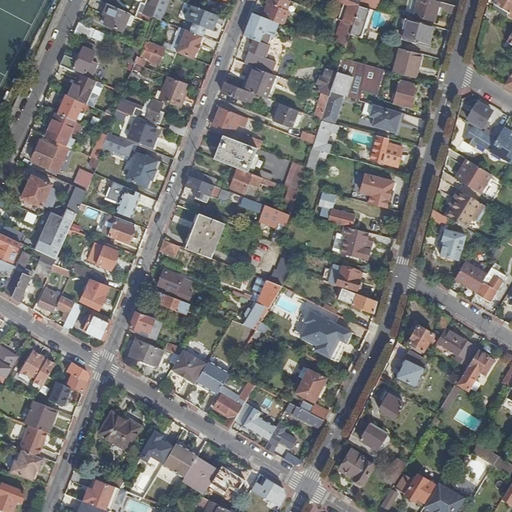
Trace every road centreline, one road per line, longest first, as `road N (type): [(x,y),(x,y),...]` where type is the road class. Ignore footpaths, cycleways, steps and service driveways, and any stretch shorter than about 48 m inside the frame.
road 1 (residential): [(248,0),(104,369)]
road 2 (residential): [(307,488),(104,369)]
road 3 (residential): [(400,273),(383,337),(307,488)]
road 4 (residential): [(454,68),(400,273)]
road 5 (residential): [(77,0),(0,171)]
road 6 (residential): [(47,511),(104,369)]
road 7 (residential): [(400,273),(511,341)]
road 8 (residential): [(104,369),(0,306)]
